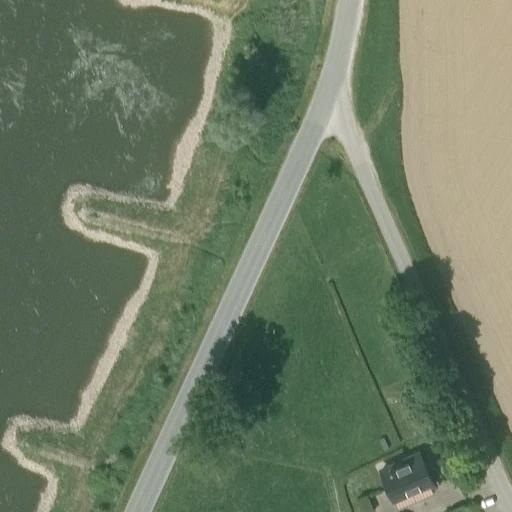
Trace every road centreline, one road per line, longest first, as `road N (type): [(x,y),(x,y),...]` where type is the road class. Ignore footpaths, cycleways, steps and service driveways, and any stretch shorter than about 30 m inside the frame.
road 1 (unclassified): [(331,80),(133,511)]
road 2 (unclassified): [(508,511),(472,442),(331,80)]
